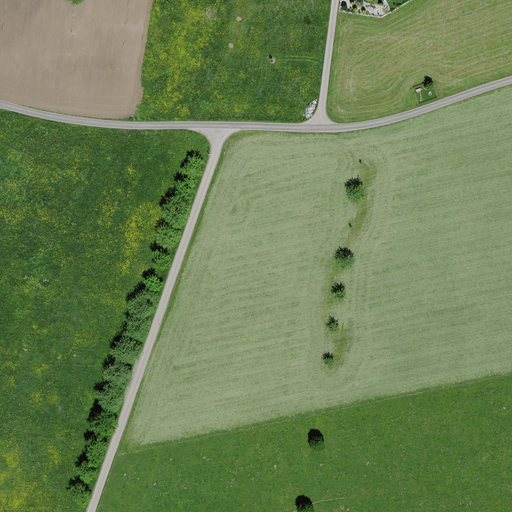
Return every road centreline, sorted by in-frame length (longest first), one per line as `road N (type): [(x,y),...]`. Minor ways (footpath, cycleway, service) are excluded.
road 1 (unclassified): [(511,81),(375,123),(322,126),(98,122),(0,103)]
road 2 (track): [(228,126),(94,511)]
road 3 (track): [(338,0),(322,126)]
